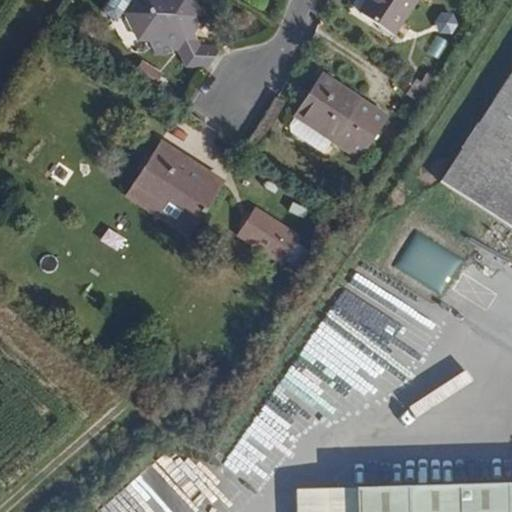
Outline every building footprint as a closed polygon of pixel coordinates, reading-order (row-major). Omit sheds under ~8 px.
[(195,22),(192,16),(198,8),(193,0),(132,0),(126,11),(139,35),(146,36),(155,53),(167,56),(175,44),(202,79),(217,55),(222,53),(213,40),(203,42),(192,29),(195,22)] [(361,0),(356,10),(397,35),(418,0),(361,0)] [(295,116),(364,158),(391,115),(322,73),(295,116)] [(511,76),(438,192),(511,239),(511,76)] [(196,217),(221,174),(162,139),(137,181),(196,217)] [(287,265),(303,237),(257,209),(240,237),(287,265)] [(511,511),(511,491),(356,498),(356,511),(511,511)] [(356,511),(356,498),(300,501),(299,501),(299,511),(356,511)]
